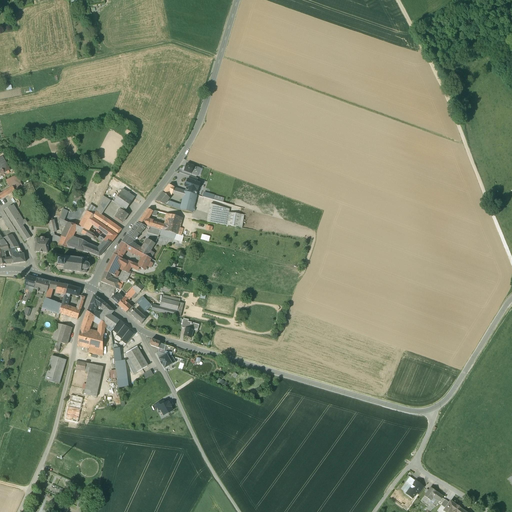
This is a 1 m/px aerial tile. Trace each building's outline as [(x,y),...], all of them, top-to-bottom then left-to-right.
[(0,174),(9,170),(5,162),(0,164),(0,174)] [(199,168),(186,164),(183,171),(197,175),(199,168)] [(196,195),(200,184),(197,183),(189,180),(188,179),(187,182),(185,183),(184,185),(185,187),(187,187),(185,192),(196,195)] [(168,185),(162,192),(167,196),(169,193),(170,193),(174,188),(169,185),(168,185)] [(0,194),(0,199),(15,191),(12,187),(10,188),(10,189),(0,194)] [(196,195),(174,188),(170,193),(172,194),(183,197),(181,205),(178,204),(178,205),(168,202),(167,206),(179,210),(192,213),(196,195)] [(128,193),(123,189),(114,201),(122,207),(126,210),(135,197),(129,193),(130,193),(129,192),(128,193)] [(167,196),(162,192),(155,201),(164,205),(169,198),(167,196)] [(223,199),(204,193),(203,197),(222,202),(223,199)] [(97,209),(96,212),(101,215),(110,201),(103,196),(97,209)] [(229,209),(210,204),(207,222),(226,225),(228,213),(229,209)] [(14,207),(13,205),(11,207),(10,206),(4,210),(18,231),(23,227),(21,223),(23,221),(23,222),(24,221),(23,221),(14,207)] [(97,209),(90,205),(87,211),(88,212),(94,216),(96,212),(97,209)] [(25,220),(18,209),(15,206),(14,207),(23,221),(25,220)] [(68,211),(64,209),(59,219),(63,221),(68,211)] [(120,209),(114,217),(122,223),(128,215),(124,212),(120,209)] [(151,211),(147,209),(142,216),(148,218),(150,215),(150,214),(159,216),(159,212),(152,210),(151,211)] [(50,210),(45,212),(47,217),(51,234),(54,235),(54,232),(53,221),(50,210)] [(106,228),(92,219),(94,216),(88,212),(82,222),(79,227),(83,229),(88,232),(90,228),(92,225),(103,232),(106,228)] [(101,215),(96,212),(94,216),(92,219),(106,228),(117,235),(122,230),(101,215)] [(243,216),(228,213),(226,225),(241,228),(243,216)] [(148,218),(142,216),(138,223),(144,226),(144,225),(146,226),(148,226),(150,220),(147,219),(148,218)] [(153,221),(150,220),(148,226),(160,230),(175,234),(177,235),(179,227),(182,218),(174,216),(173,221),(166,219),(164,225),(153,222),(153,221)] [(61,238),(58,246),(68,248),(73,237),(75,231),(78,226),(73,225),(68,223),(66,227),(61,238)] [(137,223),(127,236),(126,235),(133,240),(134,241),(146,226),(144,225),(144,226),(138,223),(137,223)] [(79,227),(78,226),(75,231),(82,234),(82,233),(96,241),(97,239),(95,237),(93,234),(88,232),(83,229),(79,227)] [(160,230),(148,226),(147,230),(147,233),(158,236),(159,234),(160,230)] [(30,238),(23,227),(18,231),(25,242),(30,238)] [(117,235),(106,228),(103,232),(108,236),(106,239),(107,240),(108,240),(111,243),(117,235)] [(160,230),(159,234),(174,239),(175,234),(160,230)] [(54,235),(51,234),(53,245),(58,246),(61,238),(54,235)] [(7,244),(3,238),(2,238),(0,235),(0,251),(1,251),(2,255),(2,259),(5,259),(6,259),(9,258),(11,258),(11,257),(9,250),(7,244)] [(12,235),(3,238),(7,244),(9,250),(12,249),(14,248),(19,246),(16,242),(14,238),(12,235)] [(126,235),(121,242),(128,247),(133,249),(135,245),(131,243),(133,240),(126,235)] [(104,240),(99,237),(98,238),(96,236),(95,237),(97,239),(99,241),(99,242),(100,243),(101,244),(103,241),(104,240)] [(73,237),(68,248),(74,249),(88,253),(88,252),(90,246),(88,245),(88,244),(78,239),(73,237)] [(44,238),(41,238),(41,240),(36,239),(35,252),(47,254),(49,241),(44,240),(44,238)] [(139,248),(137,251),(143,255),(147,257),(150,251),(155,244),(147,239),(141,249),(139,248)] [(105,243),(103,241),(101,244),(100,243),(99,244),(101,245),(103,247),(106,249),(111,243),(108,240),(105,243)] [(121,242),(114,254),(121,259),(127,249),(129,250),(129,252),(137,256),(138,255),(141,257),(143,255),(137,251),(133,249),(128,247),(121,242)] [(98,250),(90,246),(88,252),(99,257),(106,249),(103,247),(101,245),(98,250)] [(18,255),(14,256),(12,257),(13,264),(25,262),(23,254),(19,246),(14,248),(18,255)] [(1,251),(0,251),(0,264),(10,264),(9,258),(6,259),(5,259),(2,259),(2,255),(1,251)] [(121,259),(114,254),(110,260),(116,263),(118,263),(121,265),(125,267),(128,263),(127,263),(121,259)] [(138,265),(137,266),(139,267),(145,270),(147,267),(149,262),(151,259),(147,257),(143,255),(141,257),(138,265)] [(77,259),(74,258),(73,258),(70,258),(69,258),(66,257),(65,257),(61,257),(60,260),(59,260),(58,266),(63,267),(63,270),(64,271),(68,271),(72,271),(72,272),(76,272),(80,272),(80,273),(81,273),(85,273),(86,273),(86,270),(87,270),(88,269),(89,269),(89,268),(89,267),(89,266),(89,265),(88,264),(87,263),(88,258),(82,257),(82,259),(78,259),(77,259)] [(108,264),(105,272),(111,275),(111,274),(114,267),(116,263),(110,260),(108,264)] [(125,267),(123,271),(127,273),(131,267),(133,264),(133,263),(128,261),(127,263),(128,263),(125,267)] [(114,267),(111,274),(117,277),(119,273),(117,272),(118,269),(121,265),(118,263),(116,263),(114,267)] [(111,275),(105,272),(101,281),(102,282),(115,288),(118,283),(117,283),(118,281),(119,280),(116,279),(116,277),(113,276),(112,277),(110,276),(111,275)] [(36,279),(26,276),(25,280),(24,285),(31,287),(34,288),(36,279)] [(50,282),(36,279),(34,288),(34,289),(38,291),(38,293),(43,294),(43,292),(47,293),(50,282)] [(54,283),(50,282),(47,293),(45,298),(49,300),(52,289),(54,283)] [(137,282),(124,296),(128,299),(135,291),(138,294),(143,288),(137,282)] [(68,286),(54,283),(52,289),(56,290),(55,293),(61,294),(65,295),(68,286)] [(80,289),(68,286),(65,295),(65,296),(69,297),(69,294),(78,297),(80,289)] [(34,288),(31,287),(27,295),(26,298),(26,297),(25,298),(24,297),(23,301),(28,303),(28,302),(29,302),(29,301),(34,288)] [(118,294),(115,297),(114,295),(111,298),(117,304),(123,298),(118,294)] [(61,305),(59,311),(59,314),(77,320),(80,310),(76,309),(66,306),(69,297),(65,296),(65,297),(63,296),(61,304),(61,305)] [(94,296),(88,308),(94,311),(97,305),(98,306),(100,308),(101,307),(104,303),(100,299),(94,296)] [(123,298),(117,304),(126,312),(131,308),(131,307),(125,302),(128,299),(124,296),(123,298)] [(45,298),(41,308),(59,314),(59,311),(61,305),(61,304),(49,300),(45,298)] [(178,302),(162,298),(160,307),(152,305),(151,310),(175,316),(178,302)] [(139,300),(138,301),(136,302),(139,305),(146,311),(151,306),(145,299),(141,302),(139,300)] [(131,308),(126,312),(126,313),(128,310),(131,313),(135,309),(139,305),(136,302),(131,307),(131,308)] [(178,302),(175,316),(180,317),(183,303),(178,302)] [(104,303),(101,307),(104,310),(102,314),(99,312),(98,313),(95,317),(101,321),(105,323),(110,315),(113,311),(107,305),(104,303)] [(94,311),(88,308),(87,312),(95,317),(98,313),(94,311)] [(131,313),(131,314),(141,324),(146,318),(135,309),(131,313)] [(87,312),(83,323),(89,326),(92,320),(98,324),(101,321),(95,317),(87,312)] [(110,315),(105,323),(106,324),(113,329),(119,321),(110,315)] [(58,319),(51,340),(60,343),(66,345),(71,328),(62,325),(63,323),(58,319)] [(89,326),(83,323),(80,330),(79,336),(77,344),(94,348),(93,354),(97,355),(103,355),(102,340),(103,335),(104,328),(105,323),(101,321),(98,324),(100,325),(98,334),(97,334),(97,332),(94,331),(94,333),(87,332),(89,326)] [(113,329),(112,330),(117,334),(116,335),(122,339),(121,340),(127,344),(134,335),(128,331),(129,330),(124,326),(125,325),(120,321),(119,321),(113,329)] [(187,323),(185,329),(183,336),(191,338),(193,330),(197,331),(198,326),(187,323)] [(159,342),(151,339),(149,343),(151,346),(151,345),(158,348),(162,349),(163,347),(163,344),(159,343),(159,342)] [(148,366),(137,347),(125,353),(136,372),(148,366)] [(166,355),(159,359),(164,368),(175,362),(172,357),(169,359),(166,355)] [(52,356),(45,380),(59,384),(66,360),(52,356)] [(119,361),(114,362),(118,389),(129,387),(125,360),(119,361)] [(90,364),(77,362),(75,369),(88,372),(90,364)] [(103,367),(90,364),(88,372),(84,394),(96,397),(103,367)] [(150,370),(142,375),(145,379),(153,375),(150,370)] [(83,398),(70,396),(65,420),(77,423),(83,398)] [(159,406),(165,403),(163,401),(154,405),(156,409),(159,407),(159,406)] [(169,404),(168,402),(165,403),(159,406),(159,407),(163,415),(172,411),(171,407),(169,403),(169,404)] [(405,483),(411,487),(415,481),(410,477),(405,483)] [(422,486),(415,481),(411,487),(406,493),(413,498),(415,494),(416,493),(421,486),(422,486)] [(430,488),(428,491),(426,489),(425,492),(426,493),(424,496),(430,500),(433,497),(436,499),(440,494),(430,488)] [(440,494),(436,499),(434,502),(437,504),(438,503),(442,498),(443,497),(440,494)] [(424,496),(421,500),(433,509),(436,505),(437,504),(434,502),(432,504),(429,502),(430,500),(424,496)] [(441,505),(437,510),(439,511),(442,511),(444,511),(449,503),(445,499),(441,505)] [(404,505),(410,508),(413,504),(407,500),(404,505)] [(456,506),(450,501),(444,511),(445,511),(465,511),(460,508),(457,506),(456,505),(456,506)]
